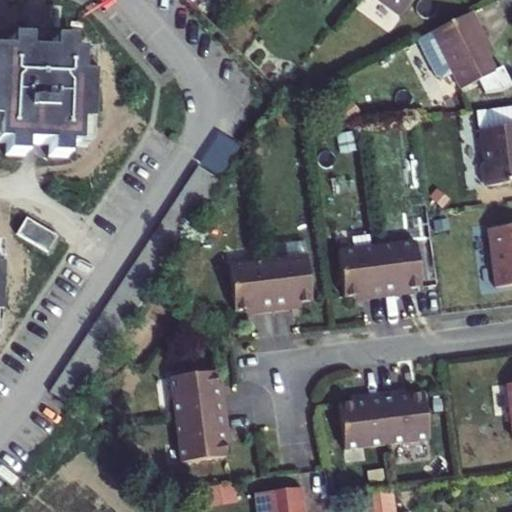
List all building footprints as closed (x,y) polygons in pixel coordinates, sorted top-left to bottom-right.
[(413,0),(375,0),(400,18),(413,0)] [(471,13),(431,33),(452,74),(460,90),(478,81),(495,72),(474,31),(479,29),(471,13)] [(441,79),(452,74),(431,33),(417,40),(435,77),(441,79)] [(10,45),(0,45),(0,140),(6,140),(5,152),(25,153),(25,144),(33,144),(49,144),(49,155),(68,155),(69,142),(79,142),(80,120),(91,120),(92,72),(82,72),(83,48),(72,48),(72,36),(54,35),(53,48),(28,47),(29,34),(10,34),(10,45)] [(501,68),(495,72),(478,81),(483,93),(500,91),(510,86),(501,68)] [(306,102),(316,93),(303,78),(291,89),(297,96),(299,95),(306,102)] [(346,123),(359,113),(348,100),(336,110),(346,123)] [(511,128),(479,132),(483,162),(479,168),(481,184),(487,188),(508,185),(508,184),(511,183),(511,128)] [(352,133),(336,136),(339,153),(355,150),(352,133)] [(221,179),(199,165),(49,389),(71,404),(221,179)] [(56,237),(26,219),(17,235),(47,252),(56,237)] [(511,227),(486,231),(494,290),(511,287),(511,227)] [(270,247),(271,261),(305,257),(303,243),(270,247)] [(415,243),(376,248),(382,299),(402,297),(401,291),(408,290),(420,289),(415,243)] [(382,299),(376,248),(337,253),(343,299),(355,297),(362,296),(363,302),(382,299)] [(271,261),(266,262),(273,313),(292,311),(292,305),(299,304),(311,303),(305,257),(271,261)] [(273,313),(266,262),(228,267),(233,312),(246,311),(253,310),(253,315),(273,313)] [(169,379),(174,422),(225,415),(223,396),(217,397),(216,386),(214,374),(169,379)] [(399,393),(379,395),(386,446),(428,441),(422,395),(410,397),(399,398),(399,393)] [(343,451),(386,446),(379,395),(360,397),(361,403),(350,405),(337,406),(343,451)] [(225,415),(174,422),(179,464),(225,458),(224,446),(222,435),(228,435),(225,415)] [(235,503),(231,484),(201,489),(204,508),(235,503)] [(302,511),(300,489),(253,495),(255,511),(302,511)] [(400,510),(416,508),(413,491),(398,493),(400,510)] [(365,511),(394,511),(392,492),(364,496),(365,511)]
